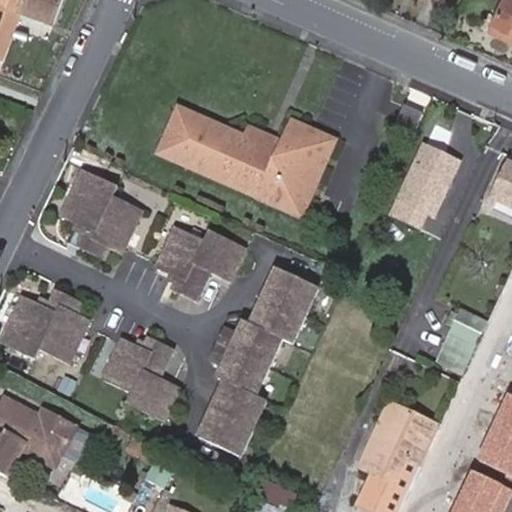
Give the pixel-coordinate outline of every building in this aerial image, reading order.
[(57,0),(4,0),(3,3),(50,21),(57,0)] [(511,0),(500,0),(489,23),(511,33),(511,0)] [(511,33),(489,23),(485,31),(511,43),(511,33)] [(244,127),(178,97),(158,142),(256,187),(260,178),(306,199),(340,129),(296,109),(285,132),(280,144),(244,127)] [(413,132),(422,115),(405,106),(396,123),(413,132)] [(250,116),(244,127),(280,144),(285,132),(250,116)] [(457,165),(443,158),(424,149),(391,217),(418,229),(424,216),(431,220),(457,165)] [(511,212),(511,167),(503,164),(482,205),(490,210),(493,203),(511,212)] [(89,165),(69,207),(105,224),(122,190),(125,182),(89,165)] [(260,178),(256,187),(302,209),(306,199),(260,178)] [(105,224),(138,239),(154,204),(122,190),(105,224)] [(511,212),(493,203),(490,210),(489,212),(511,223),(511,212)] [(105,224),(69,207),(67,211),(84,220),(92,224),(89,230),(83,241),(94,246),(105,224)] [(168,254),(192,266),(210,227),(181,213),(163,252),(168,254)] [(92,224),(84,220),(82,226),(89,230),(92,224)] [(210,227),(192,266),(208,273),(209,270),(214,260),(218,262),(219,263),(233,270),(249,237),(214,220),(210,227)] [(133,250),(138,239),(105,224),(94,246),(112,255),(118,243),(133,250)] [(184,282),(192,266),(168,254),(163,252),(159,261),(168,266),(175,269),(173,276),(184,282)] [(214,260),(209,270),(215,273),(219,263),(218,262),(214,260)] [(175,269),(168,266),(165,273),(173,276),(175,269)] [(208,273),(192,266),(184,282),(200,289),(208,273)] [(279,266),(265,293),(306,312),(320,284),(279,266)] [(53,303),(47,300),(28,291),(6,337),(43,355),(48,344),(73,291),(61,286),(57,295),(53,303)] [(73,291),(48,344),(80,359),(101,316),(88,310),(93,301),(73,291)] [(51,292),(47,300),(53,303),(57,295),(51,292)] [(262,299),(303,318),(306,312),(265,293),(262,299)] [(293,340),(303,318),(262,299),(251,321),(279,334),(293,340)] [(444,332),(472,346),(482,324),(453,311),(444,332)] [(237,313),(230,328),(238,332),(245,317),(237,313)] [(279,334),(251,321),(245,317),(238,332),(230,328),(222,324),(216,337),(238,347),(266,361),(279,334)] [(472,346),(444,332),(429,362),(458,375),(472,346)] [(141,347),(146,337),(137,333),(132,342),(141,347)] [(129,396),(155,342),(146,337),(141,347),(132,342),(122,338),(100,381),(129,396)] [(217,372),(224,375),(253,389),(266,361),(238,347),(216,337),(208,353),(216,356),(223,359),(217,372)] [(171,349),(155,342),(129,396),(126,401),(161,419),(176,388),(163,382),(157,379),(162,368),(171,349)] [(210,368),(217,372),(223,359),(216,356),(210,368)] [(168,371),(162,368),(157,379),(163,382),(168,371)] [(224,375),(210,403),(253,423),(266,396),(253,389),(224,375)] [(48,456),(66,416),(32,402),(28,409),(0,396),(0,444),(3,437),(15,442),(48,456)] [(511,396),(479,463),(511,479),(511,396)] [(253,423),(210,403),(197,429),(240,450),(253,423)] [(370,511),(399,511),(440,427),(391,403),(359,468),(372,475),(357,505),(370,511)] [(0,473),(1,474),(8,459),(15,442),(3,437),(0,444),(0,473)] [(504,511),(511,498),(511,491),(475,474),(456,511),(504,511)] [(281,511),(290,494),(256,478),(246,499),(253,502),(248,511),(281,511)]
